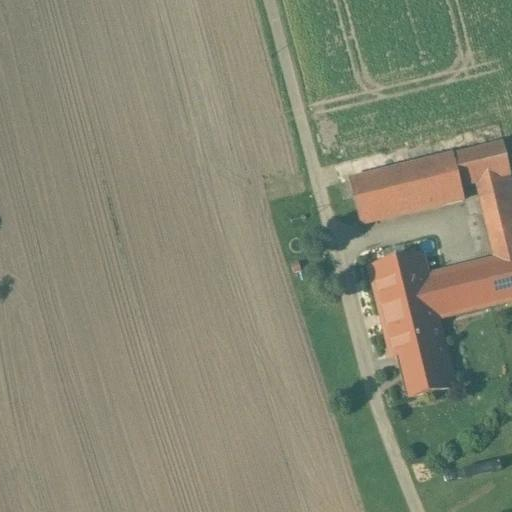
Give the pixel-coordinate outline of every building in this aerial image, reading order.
[(511,197),(507,177),(509,176),(501,145),(348,182),(359,227),(462,201),(459,189),(475,185),(494,263),(478,266),(488,308),(511,302),(511,197)] [(421,260),(370,272),(375,292),(425,279),(426,279),(421,260)] [(426,279),(425,279),(436,321),(488,308),(478,266),(426,279)] [(425,279),(375,292),(384,328),(383,328),(386,338),(438,326),(436,321),(425,279)] [(438,326),(386,338),(390,358),(400,356),(410,399),(454,389),(443,343),(442,343),(438,326)]
